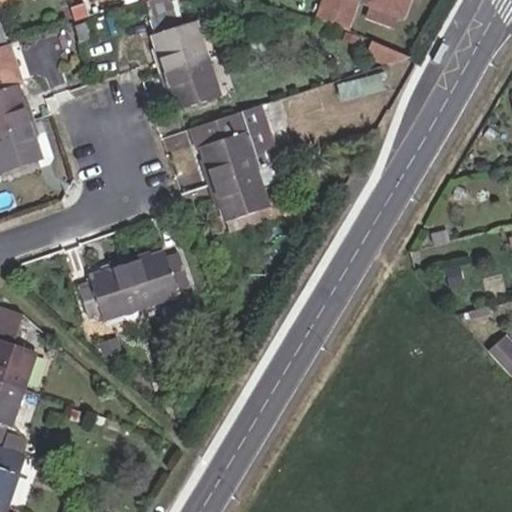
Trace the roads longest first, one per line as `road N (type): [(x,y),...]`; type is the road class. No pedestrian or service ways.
road 1 (residential): [(200,511),(502,0)]
road 2 (residential): [(0,243),(158,184)]
